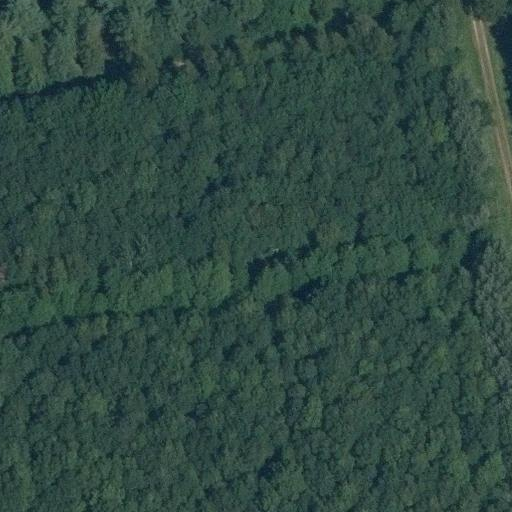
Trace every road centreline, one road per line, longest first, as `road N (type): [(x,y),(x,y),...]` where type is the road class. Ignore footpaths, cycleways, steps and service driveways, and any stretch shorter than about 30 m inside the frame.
road 1 (track): [(436,0),(0,105)]
road 2 (track): [(472,0),(511,166)]
